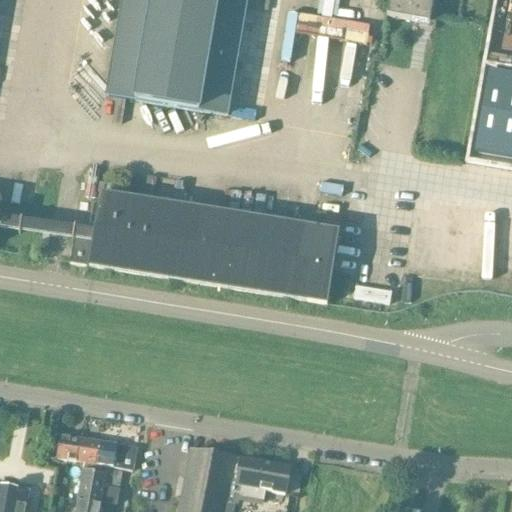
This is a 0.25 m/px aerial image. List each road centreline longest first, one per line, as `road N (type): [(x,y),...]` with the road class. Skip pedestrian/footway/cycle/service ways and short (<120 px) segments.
road 1 (tertiary): [(445,357),(0,277)]
road 2 (residential): [(0,391),(436,463)]
